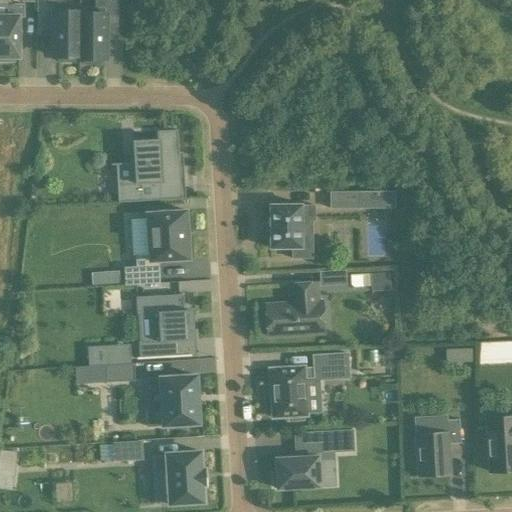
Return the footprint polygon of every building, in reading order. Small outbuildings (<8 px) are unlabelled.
[(77,57),(77,59),(78,5),(63,4),(62,0),(35,0),(35,2),(35,12),(52,12),(52,57),(56,56),(57,62),(73,62),(74,57),(77,57)] [(79,5),(78,5),(77,59),(81,59),(83,64),(98,64),(100,59),(104,59),(104,14),(116,14),(116,0),(93,0),(93,7),(79,7),(79,5)] [(0,15),(0,62),(14,62),(13,58),(18,58),(18,17),(22,17),(22,6),(8,6),(8,16),(0,15)] [(134,163),(129,163),(129,164),(130,164),(131,183),(116,184),(117,203),(185,199),(185,198),(161,199),(160,182),(180,181),(179,167),(183,167),(182,152),(178,152),(177,130),(156,132),(157,140),(133,141),(134,163)] [(329,192),(330,208),(358,208),(358,192),(329,192)] [(291,259),(311,259),(311,246),(301,246),(300,222),(314,222),(313,206),(300,206),(300,205),(269,205),(269,222),(268,222),(268,232),(269,232),(269,248),(291,248),(291,259)] [(188,259),(185,211),(146,213),(148,255),(135,256),(135,267),(123,267),(124,285),(159,283),(157,261),(188,259)] [(320,283),(343,281),(343,270),(320,272),(320,283)] [(376,284),(376,274),(351,274),(351,284),(376,284)] [(267,337),(323,333),(322,307),(317,308),(316,283),(289,285),(290,304),(265,306),(267,337)] [(183,294),(135,297),(136,315),(150,314),(151,341),(137,342),(139,360),(168,358),(167,342),(193,340),(193,334),(192,323),(188,323),(188,310),(184,310),(183,294)] [(90,366),(107,365),(106,348),(89,349),(90,366)] [(470,349),(460,349),(460,363),(470,362),(470,349)] [(269,371),(270,387),(270,390),(271,397),(270,398),(270,400),(271,400),(272,416),(271,416),(272,418),(273,418),(273,417),(288,417),(288,421),(303,420),(302,416),(304,416),(306,416),(306,414),(304,380),(313,379),(313,380),(315,380),(346,378),(348,378),(348,376),(346,355),(347,355),(346,353),(345,353),(345,354),(314,356),(314,355),(312,356),(312,357),(312,358),(313,358),(314,367),(303,368),(303,367),(301,367),(301,368),(270,369),(269,369),(269,371)] [(106,383),(134,381),(133,365),(105,367),(106,383)] [(196,376),(144,380),(145,394),(160,393),(163,426),(199,424),(196,376)] [(511,416),(485,419),(489,472),(511,470),(511,416)] [(449,475),(448,445),(460,444),(458,420),(446,421),(446,433),(415,435),(417,477),(449,475)] [(320,452),(353,451),(352,429),(319,431),(320,452)] [(113,450),(114,467),(142,465),(141,448),(113,450)] [(276,489),(318,487),(316,451),(295,452),(295,458),(275,459),(276,474),(272,474),(273,487),(276,487),(276,489)] [(152,456),(153,471),(166,471),(168,504),(203,502),(202,485),(204,485),(203,469),(201,469),(200,452),(165,454),(165,455),(152,456)] [(53,501),(75,501),(74,480),(52,481),(53,501)]
